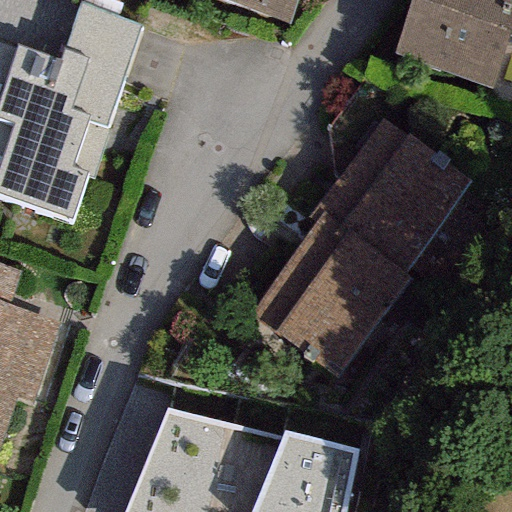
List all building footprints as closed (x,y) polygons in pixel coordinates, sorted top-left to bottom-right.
[(216,0),(287,24),(295,0),(216,0)] [(511,20),(511,0),(409,0),(391,54),(489,88),(511,20)] [(141,25),(77,4),(59,60),(15,45),(14,48),(0,43),(0,197),(70,221),(84,177),(90,179),(107,130),(141,25)] [(318,219),(407,281),(473,185),(379,120),(313,215),(318,219)] [(407,281),(318,219),(251,316),(339,377),(407,281)] [(18,272),(0,265),(0,439),(14,397),(33,404),(60,324),(7,306),(18,272)] [(281,439),(164,410),(123,511),(344,511),(355,454),(286,430),(281,439)]
